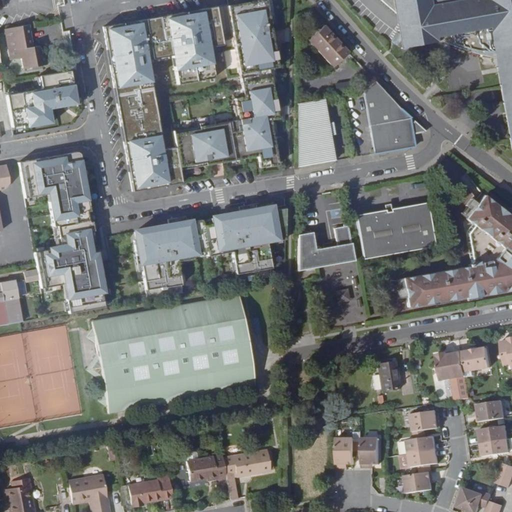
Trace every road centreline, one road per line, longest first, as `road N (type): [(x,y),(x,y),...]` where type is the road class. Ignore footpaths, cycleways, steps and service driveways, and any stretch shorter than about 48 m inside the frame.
road 1 (residential): [(101,132),(112,191),(125,209),(411,162),(426,158),(448,131)]
road 2 (residential): [(511,315),(310,351)]
road 3 (residential): [(448,131),(322,0)]
road 4 (residential): [(142,0),(91,10),(80,22),(101,132)]
road 5 (unknown): [(0,263),(19,242),(17,148)]
